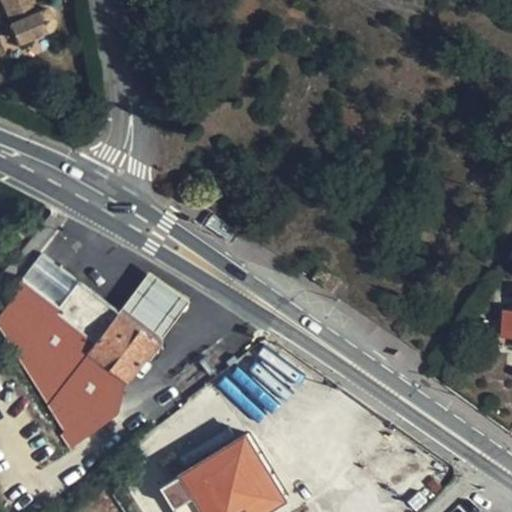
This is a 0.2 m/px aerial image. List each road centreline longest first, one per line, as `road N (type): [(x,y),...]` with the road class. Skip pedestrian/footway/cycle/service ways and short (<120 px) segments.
road 1 (secondary): [(104,198),(511,474)]
road 2 (unknown): [(238,287),(127,425),(68,478),(51,483),(32,475),(0,421)]
road 3 (residential): [(104,198),(129,132),(113,0)]
road 4 (unknown): [(0,293),(80,185)]
